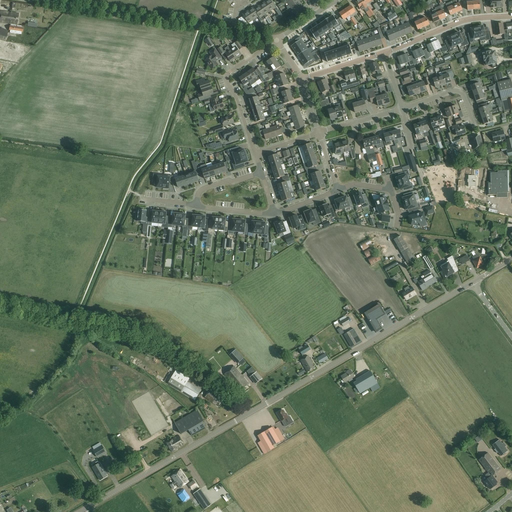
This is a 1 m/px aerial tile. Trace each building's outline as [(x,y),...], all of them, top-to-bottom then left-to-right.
[(267,0),(267,1),(264,2),(266,5),(268,8),(270,11),(271,11),(273,10),(274,9),(276,11),(277,10),(278,10),(277,8),(276,7),(275,7),(272,3),(270,0),(267,0)] [(299,1),(298,0),(288,0),(284,3),(285,4),(287,2),(289,5),(287,7),(287,8),(299,1)] [(368,8),(362,0),(359,0),(356,2),(360,8),(362,11),(364,10),(369,18),(373,15),(372,14),(374,13),(372,11),(371,11),(370,11),(369,12),(367,9),(368,8)] [(374,13),(377,11),(376,9),(373,11),(369,7),(370,6),(368,3),(372,1),(371,0),(362,0),(368,8),(367,9),(369,12),(370,11),(371,11),(372,11),(374,13),(372,14),(373,15),(374,14),(374,13)] [(385,0),(389,0),(390,2),(389,3),(393,8),(394,7),(391,2),(389,0),(385,0)] [(455,0),(451,2),(454,7),(456,13),(462,10),(459,3),(456,4),(455,0)] [(299,1),(287,8),(288,9),(291,8),(293,10),(290,12),(291,13),(302,6),(299,1)] [(262,4),(259,6),(261,8),(263,11),(265,14),(266,14),(267,13),(269,12),(271,15),(273,13),(271,11),(270,11),(268,8),(266,5),(264,2),(262,4)] [(448,3),(445,4),(446,6),(447,8),(449,12),(450,15),(453,14),(456,13),(454,7),(451,2),(448,3)] [(257,7),(254,9),(256,12),(258,15),(259,16),(260,18),(261,17),(262,16),(264,15),(265,17),(266,18),(268,17),(267,15),(266,14),(265,14),(263,11),(261,8),(259,6),(257,7)] [(306,11),(302,6),(291,13),(291,14),(294,13),(296,16),(293,17),(295,19),(298,17),(297,17),(306,11)] [(351,6),(345,10),(349,16),(355,12),(351,6)] [(440,6),(434,8),(435,10),(435,9),(440,20),(445,17),(440,6)] [(250,9),(248,11),(250,14),(251,17),(254,20),(254,19),(256,18),(257,17),(259,19),(260,21),(263,20),(261,17),(260,18),(259,16),(258,15),(256,12),(254,9),(253,7),(250,9)] [(434,14),(431,16),(434,23),(440,20),(435,9),(435,10),(432,11),(434,14)] [(0,22),(17,25),(18,14),(0,10),(0,22)] [(345,10),(339,14),(343,20),(346,18),(349,21),(350,20),(351,19),(349,16),(345,10)] [(242,20),(240,22),(243,23),(245,23),(246,22),(247,22),(248,23),(250,22),(253,20),(253,22),(254,23),(256,22),(255,21),(254,19),(254,20),(251,17),(250,14),(248,11),(245,13),(242,14),(244,17),(245,19),(242,20)] [(386,14),(390,21),(397,17),(393,11),(394,12),(390,14),(390,13),(386,15),(386,14)] [(328,18),(328,19),(334,27),(333,27),(334,29),(342,24),(339,19),(336,20),(333,15),(332,16),(328,18)] [(403,25),(407,34),(412,32),(409,23),(404,25),(403,21),(402,21),(401,17),(399,18),(402,25),(403,25)] [(328,18),(323,21),(323,22),(329,30),(333,27),(334,27),(328,19),(328,18)] [(416,19),(417,21),(414,23),(417,30),(423,27),(420,20),(419,18),(416,19)] [(426,18),(420,20),(423,27),(429,25),(426,18)] [(403,25),(402,25),(399,27),(396,21),(394,21),(397,28),(397,27),(401,36),(407,34),(403,25)] [(323,22),(319,25),(325,33),(329,30),(323,22)] [(397,28),(393,29),(390,23),(389,24),(391,30),(392,30),(395,39),(401,36),(397,27),(397,28)] [(495,35),(504,34),(502,23),(494,25),(495,29),(494,29),(495,35)] [(319,25),(314,28),(320,36),(321,38),(326,35),(325,33),(319,25)] [(480,25),(477,26),(479,38),(485,36),(486,41),(490,40),(488,31),(484,32),(483,26),(481,26),(480,25)] [(477,26),(473,27),(473,28),(471,29),(472,33),(471,34),(468,35),(470,43),(474,42),(473,39),(479,38),(477,26)] [(7,38),(9,31),(0,28),(0,38),(5,40),(6,37),(7,38)] [(310,30),(310,31),(316,39),(320,36),(314,28),(310,31),(310,30)] [(392,30),(391,30),(387,31),(386,28),(384,28),(385,33),(386,32),(389,41),(395,39),(392,30)] [(368,34),(366,35),(371,48),(376,46),(372,33),(371,31),(368,32),(369,35),(372,34),(373,37),(369,38),(368,34)] [(374,32),(372,33),(376,46),(382,44),(381,40),(379,35),(375,36),(374,32)] [(457,33),(453,34),(458,45),(461,43),(462,47),(468,44),(465,36),(462,37),(461,36),(459,32),(457,33)] [(362,36),(360,36),(365,50),(371,48),(366,35),(366,34),(363,35),(364,38),(367,37),(367,39),(363,40),(362,36)] [(453,34),(449,36),(450,36),(447,38),(450,43),(446,45),(450,52),(454,51),(452,47),(458,45),(453,34)] [(354,39),(351,40),(354,47),(357,47),(359,52),(365,50),(360,36),(360,37),(361,41),(357,42),(356,38),(354,39)] [(492,42),(493,46),(508,43),(508,38),(504,38),(505,40),(492,42)] [(296,42),(291,46),(294,51),(305,44),(301,39),(296,42)] [(233,48),(230,50),(233,54),(236,58),(239,56),(241,54),(239,50),(243,47),(242,47),(238,40),(235,43),(231,45),(233,48)] [(440,53),(443,52),(438,40),(431,43),(434,51),(436,54),(440,52),(440,53)] [(305,44),(294,51),(297,56),(308,49),(306,46),(307,45),(306,43),(305,44)] [(349,43),(343,45),(347,56),(352,54),(349,43)] [(428,49),(425,50),(429,58),(432,57),(430,53),(434,51),(431,43),(426,45),(428,49)] [(343,45),(338,47),(339,49),(339,48),(342,57),(347,56),(343,45)] [(221,47),(217,49),(222,56),(225,60),(228,58),(231,62),(236,58),(233,54),(230,50),(225,53),(221,47)] [(209,52),(211,56),(205,60),(211,69),(218,64),(216,62),(222,58),(215,48),(209,52)] [(429,58),(425,50),(422,51),(421,48),(416,50),(420,57),(424,55),(426,59),(429,58)] [(308,49),(297,56),(301,60),(311,53),(308,49)] [(329,50),(324,52),(327,62),(328,62),(332,60),(329,52),(330,52),(329,50)] [(420,57),(416,50),(412,52),(413,55),(410,56),(414,65),(418,63),(416,59),(420,57)] [(311,53),(301,60),(304,65),(305,65),(309,62),(311,64),(316,61),(316,62),(320,60),(314,51),(311,53)] [(481,59),(484,59),(484,61),(485,60),(486,65),(496,63),(495,59),(496,59),(495,51),(490,52),(486,52),(486,53),(483,54),(481,55),(481,59)] [(406,54),(402,56),(405,64),(409,62),(410,66),(414,65),(410,56),(407,57),(406,54)] [(472,63),(470,55),(463,57),(464,58),(459,59),(460,65),(465,64),(466,65),(472,63)] [(405,64),(402,56),(397,57),(398,60),(396,61),(398,70),(401,69),(400,65),(405,64)] [(270,67),(277,62),(274,57),(266,62),(270,67)] [(280,67),(277,62),(270,67),(273,72),(280,67)] [(379,70),(376,63),(369,65),(371,72),(376,71),(377,74),(381,73),(379,70)] [(365,74),(362,67),(357,69),(359,76),(362,75),(363,79),(367,78),(365,74)] [(260,73),(257,69),(255,70),(253,68),(248,71),(256,82),(260,79),(257,76),(258,75),(262,81),(263,81),(263,82),(265,82),(266,82),(266,81),(265,79),(260,73)] [(356,78),(355,78),(353,70),(344,73),(346,81),(350,80),(351,82),(346,84),(346,81),(340,83),(337,84),(339,90),(341,90),(341,91),(343,90),(342,90),(356,86),(357,87),(360,86),(358,80),(356,80),(356,78)] [(248,71),(244,74),(249,82),(251,85),(256,82),(248,71)] [(443,75),(446,84),(451,82),(447,71),(442,72),(443,75)] [(278,82),(286,79),(284,73),(276,76),(278,82)] [(249,82),(244,74),(239,78),(242,82),(243,84),(244,85),(249,82)] [(439,75),(437,76),(440,86),(446,84),(443,75),(440,76),(439,75)] [(440,86),(437,76),(435,76),(435,78),(432,79),(435,87),(440,86)] [(288,84),(286,79),(278,82),(280,87),(288,84)] [(317,83),(322,93),(329,89),(325,79),(317,83)] [(511,95),(511,85),(511,79),(497,82),(501,98),(511,95)] [(201,90),(211,87),(209,81),(202,83),(201,80),(196,81),(198,88),(200,87),(201,90)] [(421,80),(417,81),(421,92),(427,90),(424,82),(422,83),(421,80)] [(421,92),(417,81),(412,83),(413,86),(412,86),(415,94),(421,92)] [(472,91),(483,87),(482,85),(480,86),(479,83),(470,85),(472,91)] [(407,86),(408,88),(407,88),(410,96),(415,94),(412,86),(410,87),(410,85),(407,86)] [(211,87),(201,90),(202,93),(197,94),(200,101),(207,99),(206,95),(213,93),(211,87)] [(483,89),(483,87),(472,91),(474,96),(483,93),(482,90),(483,89)] [(283,98),(291,95),(289,89),(281,92),(283,98)] [(364,101),(370,99),(367,90),(361,91),(363,98),(364,101)] [(374,91),(368,93),(369,95),(369,96),(371,103),(372,104),(377,103),(378,106),(384,104),(382,100),(381,96),(379,96),(378,93),(375,94),(374,91)] [(384,95),(381,96),(382,100),(384,104),(387,103),(390,103),(388,96),(387,94),(387,92),(384,93),(384,95)] [(484,96),(483,93),(474,96),(476,101),(482,99),(483,102),(486,101),(485,98),(486,98),(485,95),(484,96)] [(291,95),(283,98),(285,104),(293,101),(291,95)] [(511,95),(501,98),(504,112),(509,111),(508,110),(511,109),(511,95)] [(211,98),(213,103),(212,103),(215,110),(224,107),(222,100),(218,101),(218,100),(217,96),(211,98)] [(251,105),(260,102),(258,96),(249,99),(251,105)] [(358,102),(361,111),(366,109),(364,101),(363,98),(358,100),(358,102)] [(336,105),(337,107),(334,108),(337,118),(343,116),(341,110),(345,109),(343,100),(339,101),(340,104),(336,105)] [(361,111),(358,102),(356,103),(355,101),(352,102),(353,104),(350,105),(351,111),(354,110),(355,113),(361,111)] [(260,102),(251,105),(252,111),(261,108),(264,107),(263,104),(260,105),(260,102)] [(482,104),(478,105),(479,107),(479,108),(479,109),(479,111),(480,114),(489,111),(492,110),(491,107),(490,105),(489,105),(487,106),(486,104),(486,103),(482,104)] [(289,108),(290,112),(287,113),(287,115),(300,111),(298,105),(289,108)] [(453,115),(459,113),(456,105),(451,108),(453,115)] [(263,113),(261,108),(252,111),(254,116),(263,113)] [(337,118),(334,108),(328,110),(331,120),(337,118)] [(453,115),(451,108),(445,110),(447,117),(453,115)] [(300,111),(287,115),(288,116),(291,115),(292,119),(301,116),(300,111)] [(489,111),(480,114),(482,119),(492,116),(492,113),(490,114),(489,111)] [(265,119),(263,113),(254,116),(256,122),(265,119)] [(222,119),(224,126),(234,123),(232,115),(222,119)] [(292,119),(293,122),(287,125),(287,126),(303,121),(301,116),(292,119)] [(442,116),(436,118),(439,128),(440,128),(445,126),(444,123),(442,116)] [(492,116),(482,119),(484,124),(492,122),(491,119),(493,118),(492,116)] [(439,128),(436,118),(430,120),(433,127),(434,129),(433,129),(435,134),(441,131),(440,128),(439,128)] [(274,127),(277,136),(282,134),(279,125),(278,121),(276,122),(277,126),(274,127)] [(303,121),(287,126),(288,129),(292,128),(291,127),(295,126),(296,130),(305,127),(303,121)] [(435,143),(431,131),(429,132),(428,129),(425,121),(420,123),(424,137),(429,136),(432,145),(435,143)] [(424,137),(420,123),(414,125),(416,133),(418,139),(424,137)] [(277,136),(274,127),(270,128),(269,124),(267,125),(271,138),(277,136)] [(456,124),(452,126),(448,127),(450,131),(453,130),(454,132),(457,131),(458,135),(466,133),(463,125),(458,127),(457,124),(456,124)] [(215,134),(224,130),(223,125),(213,128),(215,134)] [(265,125),(266,129),(262,131),(265,140),(271,138),(267,125),(265,125)] [(225,139),(228,138),(229,141),(239,138),(237,131),(233,132),(232,129),(222,132),(225,139)] [(399,130),(391,132),(393,140),(394,140),(395,143),(398,142),(397,139),(401,137),(399,130)] [(432,131),(431,131),(435,143),(437,149),(443,148),(439,136),(434,137),(432,131)] [(494,142),(505,139),(502,131),(492,134),(494,142)] [(393,140),(391,132),(384,134),(385,138),(384,138),(385,140),(383,141),(385,146),(391,144),(390,141),(393,140)] [(378,136),(370,138),(372,146),(373,146),(376,145),(377,149),(384,147),(382,141),(379,141),(378,136)] [(471,138),(473,148),(482,146),(479,136),(471,138)] [(364,145),(362,145),(363,149),(365,148),(370,163),(377,161),(375,155),(373,146),(372,146),(370,138),(363,140),(364,145)] [(419,142),(422,151),(428,150),(427,145),(426,140),(419,142)] [(351,150),(351,152),(355,151),(353,145),(349,147),(348,141),(343,142),(343,141),(340,142),(343,152),(351,150)] [(343,152),(340,142),(337,143),(337,144),(333,145),(336,154),(343,152)] [(303,152),(312,149),(311,143),(301,146),(303,152)] [(233,155),(235,159),(246,155),(246,154),(246,153),(245,150),(244,150),(244,149),(237,151),(236,147),(227,150),(228,154),(230,154),(230,156),(233,155)] [(312,149),(303,152),(305,157),(314,154),(312,149)] [(277,154),(268,157),(270,162),(279,159),(277,154)] [(316,160),(314,154),(305,157),(307,163),(316,160)] [(375,155),(377,161),(379,166),(383,165),(380,154),(375,155)] [(246,155),(235,159),(236,163),(233,164),(235,170),(243,167),(242,164),(248,162),(248,161),(248,160),(248,159),(248,157),(246,156),(246,155)] [(279,159),(270,162),(272,168),(281,165),(283,164),(281,159),(279,159)] [(414,159),(408,161),(411,170),(416,168),(414,159)] [(316,160),(307,163),(309,168),(306,169),(307,172),(313,170),(312,167),(318,165),(316,160)] [(224,162),(218,164),(221,173),(227,172),(226,169),(229,168),(227,162),(224,163),(224,162)] [(201,167),(198,167),(200,173),(203,172),(205,179),(210,177),(207,168),(206,164),(200,166),(201,167)] [(218,164),(213,166),(216,175),(221,173),(218,164)] [(281,165),(272,168),(274,173),(278,172),(283,170),(281,165)] [(213,166),(207,168),(210,177),(216,175),(213,166)] [(195,170),(190,172),(193,183),(199,181),(197,175),(199,174),(196,167),(194,168),(195,170)] [(491,168),(486,168),(486,175),(482,175),(482,182),(491,182),(491,168)] [(496,175),(496,168),(491,168),(491,182),(499,182),(499,175),(496,175)] [(278,172),(274,173),(274,175),(274,176),(275,179),(278,178),(281,177),(282,178),(282,180),(283,179),(285,179),(286,178),(288,178),(288,176),(287,175),(286,175),(285,176),(284,173),(283,170),(278,172)] [(313,170),(307,172),(308,175),(311,174),(312,180),(322,176),(320,171),(313,173),(313,170)] [(468,175),(468,179),(467,179),(467,183),(468,183),(468,187),(476,187),(476,177),(479,177),(479,170),(474,170),(474,175),(468,175)] [(410,176),(408,171),(401,173),(402,176),(396,178),(396,179),(396,180),(396,182),(398,182),(398,184),(408,180),(407,177),(410,176)] [(190,172),(185,174),(185,175),(188,184),(193,183),(190,172)] [(155,174),(154,181),(157,181),(156,187),(163,188),(164,175),(155,174)] [(164,175),(163,188),(163,189),(168,190),(168,189),(169,189),(170,182),(172,182),(173,176),(164,175)] [(323,182),(322,176),(312,180),(314,185),(323,182)] [(176,181),(172,182),(174,186),(177,185),(178,188),(183,186),(180,177),(175,179),(176,181)] [(280,184),(277,184),(278,186),(278,187),(279,189),(279,190),(280,190),(281,189),(285,188),(288,187),(287,184),(286,181),(288,181),(289,181),(289,179),(288,178),(286,178),(285,179),(283,179),(282,180),(283,181),(283,183),(282,183),(280,184)] [(408,180),(398,184),(398,185),(397,185),(398,188),(399,188),(400,189),(406,187),(407,190),(413,188),(412,183),(409,184),(408,180)] [(323,182),(314,185),(316,191),(325,187),(323,182)] [(285,188),(279,190),(281,195),(290,192),(288,187),(285,188)] [(290,192),(281,195),(283,201),(289,199),(290,202),(296,200),(295,197),(294,197),(293,192),(290,192)] [(361,205),(363,208),(369,205),(367,199),(363,200),(361,192),(357,194),(357,195),(354,196),(356,202),(355,202),(356,205),(357,205),(358,206),(361,205)] [(413,192),(405,194),(406,197),(403,198),(402,198),(403,199),(403,198),(403,200),(402,201),(403,204),(415,200),(413,192)] [(374,200),(377,207),(388,204),(387,200),(386,200),(385,197),(380,199),(379,196),(372,195),(374,200)] [(340,198),(344,208),(350,206),(351,208),(353,207),(350,198),(348,199),(347,199),(346,196),(344,197),(343,196),(340,198)] [(479,203),(478,206),(483,207),(483,204),(491,206),(492,199),(482,197),(481,203),(479,203)] [(333,205),(336,211),(344,208),(340,198),(337,199),(337,200),(335,201),(336,204),(333,205)] [(498,210),(502,211),(503,208),(501,207),(502,201),(492,199),(491,206),(498,207),(498,210)] [(415,200),(403,204),(404,208),(405,207),(406,209),(406,210),(407,210),(412,208),(413,211),(421,209),(419,203),(416,204),(415,200)] [(327,204),(319,206),(319,207),(323,217),(328,215),(329,218),(332,217),(332,218),(336,217),(333,209),(329,210),(327,204)] [(388,204),(377,207),(374,208),(375,211),(378,210),(379,214),(390,210),(388,207),(389,207),(388,204)] [(433,206),(425,208),(427,215),(434,213),(433,206)] [(147,210),(139,209),(138,214),(137,214),(136,220),(138,220),(138,221),(146,222),(146,221),(147,210)] [(307,211),(304,212),(309,225),(313,223),(313,225),(321,222),(318,215),(314,217),(311,209),(311,210),(310,209),(307,210),(307,211)] [(148,224),(148,225),(152,225),(152,222),(159,223),(160,211),(159,211),(159,210),(155,210),(155,211),(153,210),(152,217),(149,216),(149,224),(148,224)] [(160,211),(159,223),(163,224),(163,227),(168,227),(169,218),(166,218),(167,212),(165,212),(165,211),(161,210),(161,211),(160,211)] [(169,218),(168,227),(172,227),(172,225),(178,225),(179,219),(180,213),(178,213),(178,212),(175,212),(175,213),(173,213),(173,217),(172,217),(172,219),(169,218)] [(179,219),(178,225),(181,225),(183,226),(183,228),(184,229),(183,232),(183,234),(185,234),(187,234),(187,232),(188,230),(188,229),(189,221),(187,221),(186,220),(186,219),(185,219),(186,216),(186,214),(185,214),(185,213),(183,213),(181,212),(181,213),(180,213),(179,219)] [(423,212),(409,217),(411,225),(413,225),(420,227),(427,225),(423,212)] [(189,221),(188,229),(192,229),(192,226),(198,227),(199,215),(198,215),(198,214),(197,214),(196,215),(193,215),(193,220),(191,221),(189,221)] [(199,215),(198,227),(204,228),(204,230),(207,231),(208,223),(209,219),(205,218),(206,216),(205,216),(204,215),(201,215),(201,216),(199,215)] [(291,217),(289,218),(292,224),(291,224),(292,228),(293,227),(293,228),(297,227),(298,230),(306,228),(303,221),(299,222),(296,215),(295,215),(291,216),(291,217)] [(218,229),(219,216),(216,216),(216,217),(213,217),(212,223),(209,223),(208,231),(214,232),(215,229),(218,229)] [(223,217),(219,216),(218,229),(224,230),(224,231),(227,232),(228,224),(226,224),(225,223),(226,218),(223,218),(223,217)] [(238,231),(239,219),(236,218),(236,219),(233,219),(232,226),(229,226),(228,233),(234,234),(234,231),(238,231)] [(243,219),(239,219),(238,231),(244,232),(244,234),(247,234),(248,226),(245,226),(246,220),(243,220),(243,219)] [(258,234),(259,221),(258,221),(258,220),(254,220),(254,221),(252,221),(252,228),(249,227),(248,236),(253,236),(254,233),(258,234)] [(260,222),(259,221),(258,234),(262,234),(262,237),(267,238),(269,228),(265,227),(266,222),(264,222),(264,221),(260,220),(260,222)] [(278,233),(278,234),(279,234),(283,232),(284,235),(291,232),(288,226),(285,227),(282,221),(282,220),(282,221),(278,222),(277,221),(275,222),(275,223),(274,223),(274,224),(275,224),(278,233)] [(505,235),(507,226),(493,222),(491,232),(505,235)] [(294,240),(292,234),(284,237),(287,243),(294,240)] [(416,261),(401,236),(394,240),(406,261),(403,263),(405,266),(408,265),(416,261)] [(363,251),(372,245),(368,239),(359,244),(363,251)] [(367,258),(376,252),(372,246),(363,251),(367,258)] [(371,265),(381,260),(377,253),(367,259),(371,265)] [(480,257),(479,257),(477,254),(471,257),(474,261),(473,261),(477,268),(484,264),(480,257)] [(423,257),(430,270),(434,268),(426,255),(423,257)] [(466,255),(459,259),(462,264),(469,260),(466,255)] [(448,261),(440,265),(443,270),(441,271),(445,279),(451,276),(450,275),(454,272),(450,266),(455,263),(452,256),(447,259),(448,261)] [(386,271),(398,264),(397,261),(395,262),(394,260),(393,261),(394,263),(384,268),(386,271)] [(423,274),(425,278),(418,282),(423,291),(427,288),(427,287),(437,281),(432,274),(429,270),(423,274)] [(404,289),(406,292),(403,294),(406,299),(415,294),(412,288),(410,290),(408,286),(404,289)] [(349,304),(344,306),(346,312),(352,310),(349,304)] [(365,312),(377,332),(383,328),(377,319),(386,314),(380,304),(365,312)] [(343,327),(350,323),(347,318),(345,316),(339,319),(343,327)] [(354,329),(344,335),(351,347),(361,341),(354,329)] [(336,338),(339,337),(335,330),(330,333),(334,340),(329,342),(335,352),(341,348),(336,338)] [(302,355),(311,350),(308,345),(307,343),(304,345),(305,346),(303,348),(302,346),(298,348),(300,350),(299,350),(302,355)] [(236,349),(232,353),(237,359),(241,355),(236,349)] [(325,353),(317,358),(320,364),(328,359),(325,353)] [(307,372),(315,368),(308,356),(300,360),(307,372)] [(234,366),(224,374),(232,383),(242,375),(234,366)] [(168,384),(195,400),(201,390),(187,382),(190,378),(176,370),(168,384)] [(354,377),(351,370),(341,376),(345,382),(354,377)] [(370,371),(355,379),(356,381),(353,383),(360,394),(378,383),(370,371)] [(256,372),(251,376),(257,383),(262,379),(256,372)] [(249,384),(242,375),(232,383),(239,392),(249,384)] [(226,398),(212,388),(205,397),(218,406),(226,398)] [(168,409),(172,416),(182,410),(179,404),(168,409)] [(189,430),(192,436),(206,428),(202,422),(204,421),(197,409),(184,417),(183,415),(179,417),(180,420),(174,423),(181,435),(189,430)] [(293,422),(290,416),(288,417),(286,413),(285,414),(283,410),(277,414),(281,421),(284,419),(288,425),(293,422)] [(272,427),(258,436),(261,442),(259,443),(264,454),(274,448),(273,446),(281,442),(272,427)] [(179,435),(166,443),(172,452),(184,445),(179,435)] [(497,441),(492,445),(494,447),(495,449),(495,450),(494,449),(494,450),(495,450),(495,451),(496,451),(496,452),(496,453),(497,453),(498,452),(499,454),(501,456),(506,453),(508,451),(506,449),(505,447),(506,446),(505,444),(504,442),(502,443),(501,441),(499,440),(497,441)] [(97,458),(106,452),(102,445),(101,446),(100,443),(92,447),(94,450),(93,450),(97,458)] [(488,453),(478,460),(488,473),(485,475),(487,479),(484,481),(485,482),(486,482),(487,484),(490,489),(496,485),(495,484),(497,482),(492,476),(500,469),(494,461),(488,453)] [(98,461),(92,465),(93,467),(100,480),(107,476),(100,463),(99,464),(98,461)] [(175,485),(177,484),(180,488),(189,482),(180,470),(172,477),(175,481),(170,485),(173,490),(177,487),(175,485)] [(191,490),(198,486),(194,480),(187,484),(191,490)] [(190,498),(184,488),(176,493),(183,503),(190,498)] [(211,504),(201,489),(193,494),(204,509),(211,504)]
